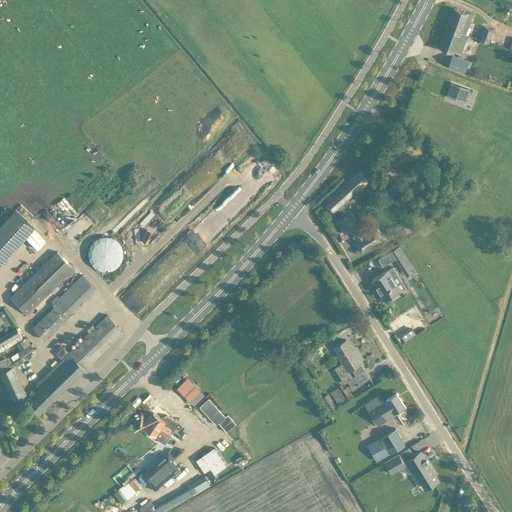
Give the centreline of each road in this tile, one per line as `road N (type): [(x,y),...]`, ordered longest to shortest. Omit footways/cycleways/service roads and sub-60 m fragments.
road 1 (unclassified): [(495,511),(319,237),(292,209)]
road 2 (primary): [(292,209),(374,93),(426,0)]
road 3 (unclassified): [(159,350),(140,331),(0,474)]
road 4 (primary): [(0,507),(159,350)]
road 5 (primary): [(159,350),(292,209)]
